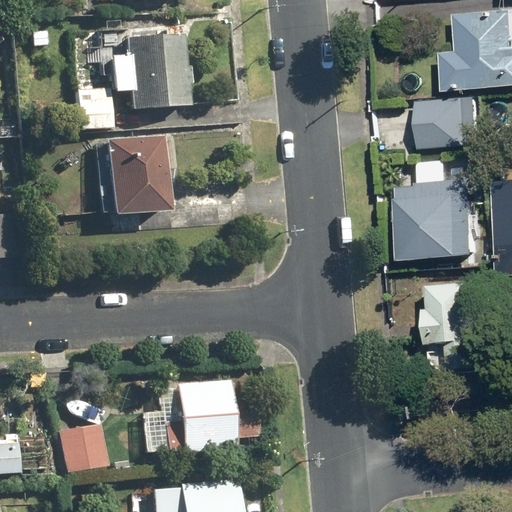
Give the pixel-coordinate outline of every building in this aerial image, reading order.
[(511,12),(439,20),(446,90),(511,83),(511,12)] [(48,54),(46,33),(24,35),(26,56),(48,54)] [(177,104),(173,41),(121,44),(125,107),(177,104)] [(104,91),(70,93),(72,133),(106,131),(104,91)] [(473,103),(430,102),(429,133),(432,133),(432,149),(472,149),(473,103)] [(152,141),(101,145),(106,220),(157,216),(152,141)] [(396,191),(409,268),(479,257),(467,180),(396,191)] [(511,199),(493,202),(502,295),(511,294),(511,199)] [(0,263),(19,262),(17,213),(0,213),(0,263)] [(479,293),(421,299),(428,367),(486,361),(479,293)] [(173,453),(221,449),(215,387),(168,391),(173,453)] [(100,462),(93,427),(51,436),(59,471),(100,462)] [(0,448),(0,472),(11,472),(10,448),(0,448)] [(225,511),(221,485),(169,492),(172,511),(225,511)]
